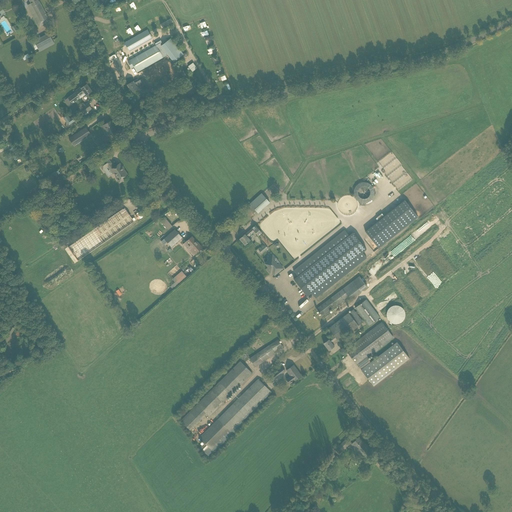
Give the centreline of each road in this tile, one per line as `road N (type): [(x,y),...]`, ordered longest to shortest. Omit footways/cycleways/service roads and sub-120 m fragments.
road 1 (unclassified): [(449,511),(373,435),(136,140)]
road 2 (unclassified): [(136,140),(205,112),(426,59),(511,20)]
road 3 (unclassified): [(136,140),(68,0)]
